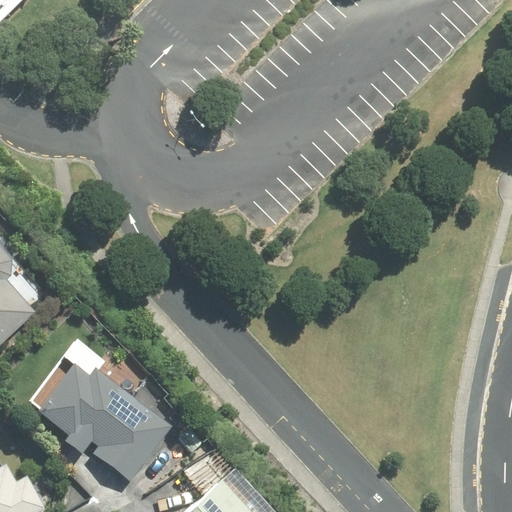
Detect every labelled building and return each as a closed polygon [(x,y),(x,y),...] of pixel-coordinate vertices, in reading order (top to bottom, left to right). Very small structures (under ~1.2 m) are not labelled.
[(0,337),(35,307),(4,272),(9,267),(10,252),(0,240),(0,337)] [(96,442),(93,446),(127,474),(170,422),(97,363),(103,356),(74,331),(59,348),(71,358),(35,402),(68,428),(63,434),(79,448),(89,436),(96,442)] [(156,457),(170,472),(192,450),(178,436),(156,457)] [(0,511),(23,511),(42,502),(26,473),(15,478),(5,459),(0,461),(0,511)] [(254,511),(221,475),(179,511),(254,511)]
